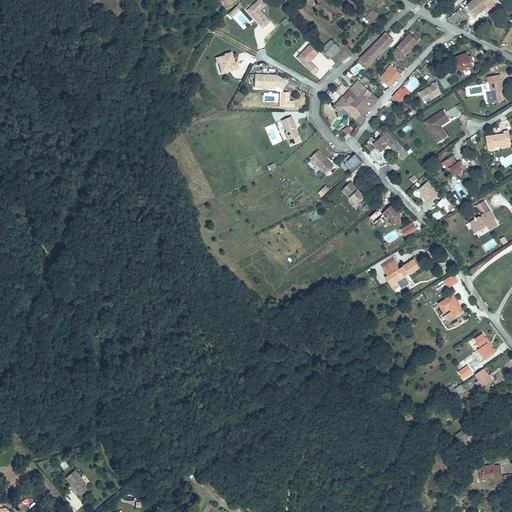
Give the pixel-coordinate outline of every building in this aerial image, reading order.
[(271,21),(260,10),(266,5),(261,0),(259,0),(250,9),(255,14),(253,16),(264,28),(271,21)] [(473,0),(469,4),(477,14),(493,0),(473,0)] [(236,6),(227,14),(231,18),(240,10),(236,6)] [(464,21),(469,16),(460,7),(449,19),(454,24),(461,18),(464,21)] [(382,20),(372,11),(367,16),(377,25),(382,20)] [(284,26),(289,21),(286,18),(281,23),(284,26)] [(394,40),(386,33),(381,39),(388,46),(394,40)] [(404,55),(420,38),(415,34),(413,37),(410,34),(392,55),(394,57),(395,56),(397,58),(398,57),(402,61),(406,57),(404,55)] [(368,66),(388,46),(381,39),(360,59),(358,61),(360,62),(362,60),(368,66)] [(331,58),(341,49),(335,44),(326,53),(331,58)] [(310,45),(297,58),(306,66),(311,62),(313,60),(312,59),(318,52),(310,45)] [(239,69),(237,62),(235,62),(232,52),(225,54),(225,55),(216,58),(217,63),(219,63),(221,71),(231,68),(232,71),(239,69)] [(472,66),(467,53),(456,57),(461,71),(472,66)] [(316,67),(311,62),(306,66),(312,72),(316,67)] [(397,71),(396,70),(397,69),(395,67),(394,68),(390,65),(386,69),(388,71),(396,79),(401,74),(397,71)] [(454,84),(446,70),(437,76),(445,89),(454,84)] [(396,79),(388,71),(382,77),(384,79),(383,80),(390,86),(396,79)] [(425,82),(430,77),(421,71),(417,76),(425,82)] [(287,82),(276,75),(255,74),(254,88),(265,88),(265,85),(276,86),(283,89),(287,82)] [(500,75),(487,77),(488,84),(490,84),(492,94),(494,104),(501,103),(500,96),(504,95),(502,85),(503,84),(502,80),(501,80),(500,75)] [(413,92),(420,84),(413,79),(407,86),(413,92)] [(359,81),(350,89),(359,97),(364,101),(372,93),(359,81)] [(436,83),(418,92),(423,100),(430,97),(430,99),(442,93),(436,83)] [(400,103),(409,92),(405,88),(403,90),(400,88),(393,96),(400,103)] [(343,96),(335,105),(340,111),(345,107),(361,124),(366,118),(363,116),(360,113),(352,105),(359,97),(350,89),(344,97),(343,96)] [(359,97),(352,105),(360,113),(367,106),(370,109),(379,100),(372,93),(364,101),(359,97)] [(283,106),(286,101),(280,97),(277,102),(283,106)] [(363,116),(370,109),(367,106),(360,113),(363,116)] [(444,112),(432,119),(434,122),(428,126),(439,142),(447,136),(442,128),(441,129),(439,127),(441,126),(450,120),(444,112)] [(298,136),(295,128),(296,127),(292,116),(282,120),(286,131),(285,132),(288,140),(298,136)] [(439,142),(428,126),(434,122),(432,119),(425,124),(437,143),(439,142)] [(377,131),(381,135),(385,130),(381,126),(377,131)] [(348,127),(340,134),(344,137),(351,130),(348,127)] [(385,130),(381,135),(383,136),(375,144),(382,151),(388,145),(402,158),(407,153),(385,130)] [(510,144),(509,131),(504,132),(504,134),(486,137),(488,150),(493,149),(493,148),(500,147),(500,145),(510,144)] [(409,154),(413,151),(407,144),(403,148),(409,154)] [(334,166),(330,162),(329,162),(322,156),(323,155),(319,150),(310,158),(326,174),(334,166)] [(352,157),(351,156),(340,164),(347,174),(362,162),(356,154),(352,157)] [(450,157),(444,161),(448,169),(450,168),(455,176),(466,169),(461,161),(457,164),(455,165),(450,157)] [(428,203),(439,194),(428,181),(419,190),(422,193),(426,198),(425,199),(428,203)] [(365,196),(356,188),(354,190),(349,184),(343,190),(356,204),(365,196)] [(444,197),(440,201),(450,211),(454,207),(444,197)] [(488,208),(484,201),(476,206),(480,213),(488,208)] [(392,204),(384,212),(391,218),(390,224),(400,224),(400,215),(394,208),(395,208),(392,204)] [(375,224),(384,215),(378,209),(369,218),(375,224)] [(497,225),(493,218),(494,218),(489,209),(471,220),(478,231),(487,225),(490,230),(497,225)] [(478,231),(471,220),(469,221),(476,232),(478,231)] [(406,237),(417,230),(413,223),(402,230),(406,237)] [(503,245),(508,242),(505,236),(500,239),(503,245)] [(405,276),(404,274),(407,272),(409,275),(419,268),(414,260),(400,269),(396,264),(388,270),(391,274),(386,277),(390,283),(396,279),(397,282),(405,276)] [(457,281),(453,275),(446,279),(451,286),(457,281)] [(407,278),(398,282),(401,288),(410,284),(407,278)] [(396,279),(390,283),(392,288),(398,284),(397,282),(396,279)] [(465,313),(453,295),(439,304),(444,312),(450,309),(456,318),(465,313)] [(482,334),(475,339),(478,343),(477,344),(480,348),(478,349),(483,356),(492,350),(494,354),(496,352),(494,349),(493,349),(491,346),(489,347),(487,344),(489,342),(486,338),(485,338),(482,334)] [(485,359),(494,354),(492,350),(483,356),(485,359)] [(467,364),(457,372),(463,379),(473,372),(467,364)] [(489,375),(484,368),(475,375),(483,387),(493,381),(489,375)] [(449,387),(455,396),(463,390),(458,385),(454,388),(452,385),(449,387)] [(467,427),(455,434),(460,442),(472,435),(467,427)] [(489,465),(484,466),(485,477),(496,475),(496,477),(496,478),(502,477),(500,465),(494,466),(490,467),(489,465)] [(485,477),(484,466),(479,467),(482,480),(496,477),(496,475),(485,477)] [(65,478),(70,484),(71,483),(76,489),(77,488),(79,491),(77,492),(80,496),(86,491),(83,487),(85,485),(74,471),(65,478)] [(71,483),(70,484),(77,492),(79,491),(77,488),(76,489),(71,483)]
